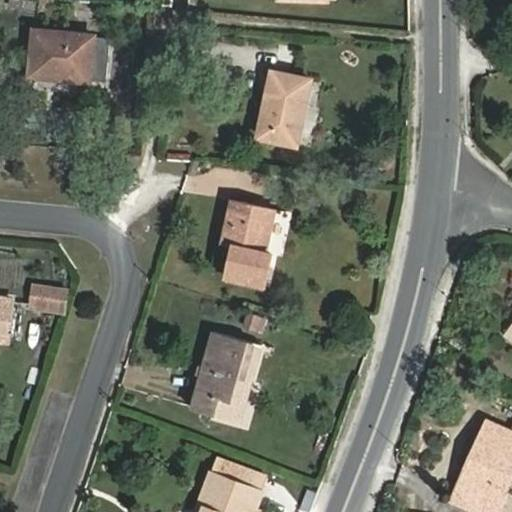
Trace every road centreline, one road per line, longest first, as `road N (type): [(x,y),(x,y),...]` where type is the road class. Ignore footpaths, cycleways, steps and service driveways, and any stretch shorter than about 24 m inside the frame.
road 1 (residential): [(0,210),(78,217),(115,238),(128,262),(130,283),(51,511)]
road 2 (unclassified): [(438,178),(430,255),(342,511)]
road 3 (unclassified): [(442,0),(438,178)]
